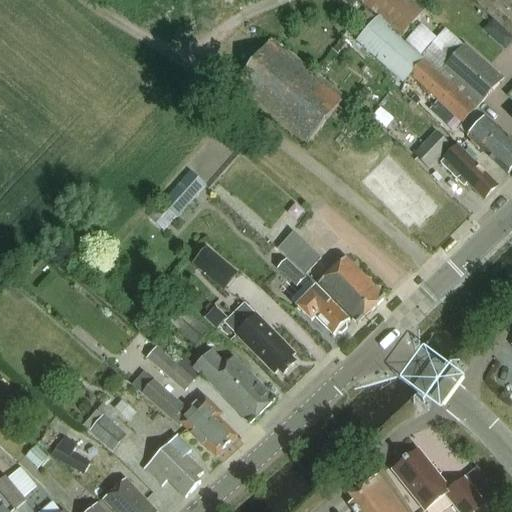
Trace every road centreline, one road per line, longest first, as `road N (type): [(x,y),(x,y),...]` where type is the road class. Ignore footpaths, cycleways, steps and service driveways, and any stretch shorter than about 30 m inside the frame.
road 1 (tertiary): [(201,511),(381,344)]
road 2 (tertiary): [(511,218),(381,344)]
road 3 (unclassified): [(326,511),(400,434),(439,417),(456,399)]
